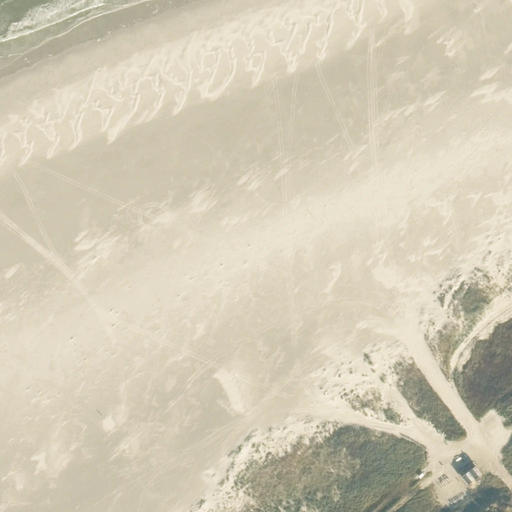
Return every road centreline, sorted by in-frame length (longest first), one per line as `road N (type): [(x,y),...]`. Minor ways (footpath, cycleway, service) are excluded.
road 1 (track): [(511,483),(408,328)]
road 2 (track): [(387,511),(478,439),(511,433)]
